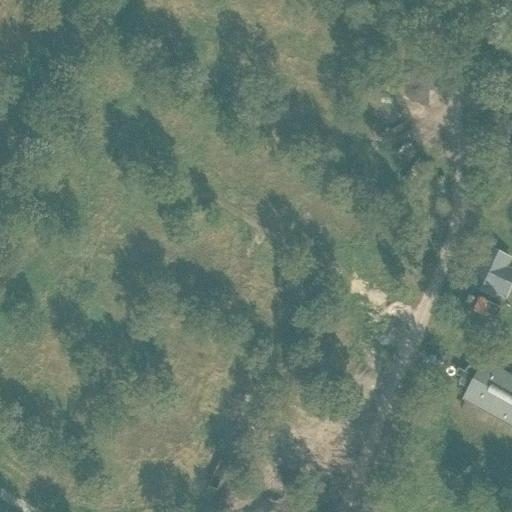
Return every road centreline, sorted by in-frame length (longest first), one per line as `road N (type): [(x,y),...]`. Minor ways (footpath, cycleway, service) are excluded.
road 1 (unclassified): [(44,511),(0,484),(0,51),(21,0)]
road 2 (unclassified): [(339,511),(456,207),(451,69)]
